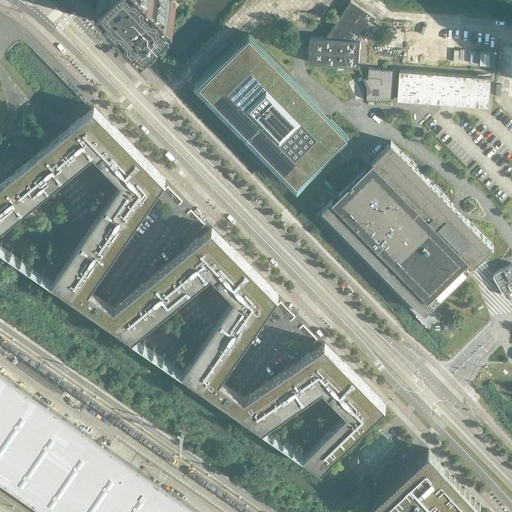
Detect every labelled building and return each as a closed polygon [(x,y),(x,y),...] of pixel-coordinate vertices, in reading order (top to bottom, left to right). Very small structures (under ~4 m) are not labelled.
[(110,0),(112,2),(119,9),(124,14),(128,19),(135,25),(144,35),(145,35),(151,30),(158,23),(163,18),(170,11),(176,5),(172,1),(171,0),(110,0)] [(308,61),(323,63),(354,65),(358,65),(360,40),(362,36),(375,17),(350,0),(336,22),(325,37),(310,36),(308,53),(308,61)] [(119,9),(112,2),(110,5),(116,11),(119,9)] [(170,11),(163,18),(165,20),(173,13),(170,11)] [(135,25),(128,19),(126,21),(132,28),(135,25)] [(158,23),(151,30),(153,32),(160,25),(158,23)] [(306,172),(297,181),(200,81),(250,33),(249,32),(194,81),(297,187),(348,134),(347,132),(345,134),(332,147),(312,167),(309,169),(306,172)] [(321,114),(322,114),(322,113),(322,112),(322,111),(321,110),(320,110),(319,110),(318,110),(312,105),(316,101),(289,74),(252,35),(250,33),(200,81),(297,181),(306,172),(309,169),(312,167),(332,147),(345,134),(347,132),(337,123),(331,116),(326,120),(321,114)] [(369,67),(368,78),(367,92),(366,98),(388,100),(388,98),(393,99),(395,69),(390,69),(381,68),(369,67)] [(431,101),(488,105),(491,76),(399,70),(397,99),(426,101),(431,101)] [(331,116),(316,101),(312,105),(318,110),(319,110),(320,110),(321,110),(322,111),(322,112),(322,113),(322,114),(321,114),(326,120),(331,116)] [(120,243),(121,243),(166,178),(108,120),(94,105),(91,108),(12,173),(10,174),(0,182),(0,227),(63,177),(94,151),(122,180),(96,217),(114,229),(111,234),(121,241),(120,243)] [(493,245),(467,218),(463,222),(456,215),(449,207),(453,204),(391,141),(367,164),(337,193),(334,196),(332,199),(322,208),(424,313),(432,306),(434,303),(433,301),(464,271),(468,267),(472,263),(474,265),(482,257),(484,255),(493,245)] [(467,218),(453,204),(449,207),(456,215),(463,222),(467,218)] [(119,245),(121,243),(120,243),(121,241),(111,234),(114,229),(96,217),(77,244),(76,247),(69,256),(67,258),(61,268),(57,275),(85,294),(89,287),(90,288),(96,278),(98,276),(104,267),(106,264),(117,248),(119,245)] [(215,324),(214,325),(215,325),(215,324),(243,343),(243,344),(243,345),(273,301),(278,294),(221,235),(212,226),(205,232),(182,251),(183,251),(183,250),(187,247),(211,271),(211,272),(235,295),(215,324)] [(155,272),(150,277),(151,277),(150,278),(158,288),(154,292),(167,308),(170,306),(173,304),(181,296),(184,294),(204,278),(209,274),(211,272),(211,271),(187,247),(183,250),(183,251),(182,251),(162,267),(159,269),(155,272)] [(511,263),(494,273),(494,274),(493,274),(493,275),(497,281),(500,287),(502,286),(505,292),(511,288),(511,263)] [(133,336),(167,308),(154,292),(158,288),(150,278),(151,277),(150,277),(114,306),(105,300),(89,289),(90,288),(89,287),(85,294),(57,275),(61,268),(53,280),(133,336)] [(198,349),(191,358),(192,358),(187,365),(215,384),(220,378),(222,375),(227,369),(228,366),(235,357),(240,350),(241,347),(243,345),(243,344),(243,343),(215,324),(215,325),(214,325),(200,346),(198,349)] [(298,361),(322,385),(319,387),(319,388),(323,385),(347,411),(303,454),(321,466),(322,466),(385,405),(386,404),(333,350),(325,342),(318,347),(298,360),(295,362),(296,362),(297,361),(298,361)] [(263,426),(282,413),(262,384),(261,385),(245,396),(236,391),(219,379),(220,378),(215,384),(187,365),(192,358),(191,358),(183,370),(263,426)] [(265,382),(262,384),(282,413),(303,399),(306,397),(315,391),(317,389),(319,388),(319,387),(322,385),(298,361),(297,361),(296,362),(295,362),(286,368),(283,370),(268,381),(265,382)] [(0,480),(45,511),(201,511),(159,483),(67,419),(0,371),(0,480)] [(472,511),(477,507),(479,505),(480,504),(479,503),(478,504),(476,502),(474,500),(475,499),(474,498),(473,499),(472,497),(471,496),(464,489),(465,488),(464,487),(463,488),(462,486),(461,485),(454,478),(455,477),(454,476),(453,477),(452,475),(450,474),(444,467),(445,466),(444,465),(443,466),(442,464),(440,463),(434,456),(435,455),(429,448),(427,450),(426,449),(371,500),(374,503),(381,511),(393,511),(413,495),(428,511),(472,511)] [(444,465),(435,455),(434,456),(440,463),(442,464),(443,466),(444,465)] [(454,476),(445,466),(444,467),(450,474),(452,475),(453,477),(454,476)] [(464,487),(455,477),(454,478),(461,485),(462,486),(463,488),(464,487)] [(474,498),(465,488),(464,489),(471,496),(472,497),(473,499),(474,498)]
